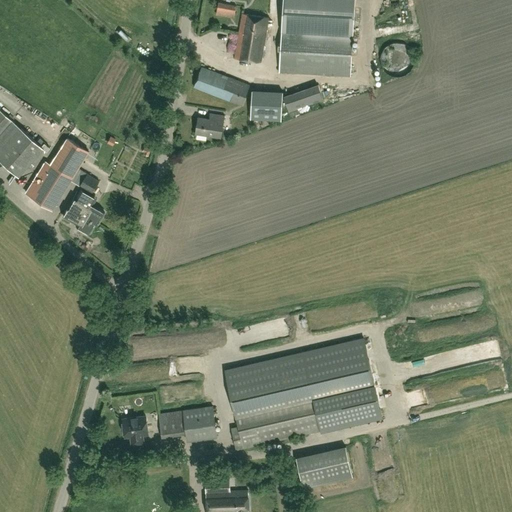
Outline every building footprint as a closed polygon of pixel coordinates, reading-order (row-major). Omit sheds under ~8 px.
[(282,0),(282,24),(279,72),(350,76),(353,29),(354,0),(282,0)] [(235,13),(236,5),(219,2),(217,10),(235,13)] [(260,62),(268,17),(242,13),(235,58),(260,62)] [(242,105),(249,85),(202,67),(194,86),(242,105)] [(321,84),(283,95),(287,109),(325,98),(321,84)] [(251,112),(280,112),(280,94),(251,93),(251,112)] [(42,146),(0,108),(0,158),(19,175),(31,162),(34,165),(50,147),(45,143),(42,146)] [(221,137),(224,116),(210,113),(209,119),(198,117),(195,132),(221,137)] [(71,179),(79,167),(78,167),(89,151),(73,141),(57,167),(51,164),(39,183),(34,180),(26,192),(52,209),(71,179)] [(79,167),(71,179),(92,192),(99,181),(79,167)] [(96,222),(98,224),(105,212),(92,205),(96,198),(81,189),(77,196),(71,206),(77,210),(77,211),(96,222)] [(71,206),(71,207),(70,206),(64,216),(77,224),(77,225),(79,226),(78,227),(79,229),(84,232),(86,231),(86,230),(90,233),(96,222),(77,211),(77,210),(71,206)] [(381,416),(363,338),(225,370),(239,426),(231,428),(236,448),(381,416)] [(213,406),(159,414),(162,437),(186,433),(187,440),(217,436),(213,406)] [(146,416),(123,419),(125,436),(131,435),(132,444),(143,443),(142,434),(148,433),(146,416)] [(306,487),(353,475),(347,450),(300,462),(306,487)] [(230,490),(229,478),(205,479),(206,511),(249,511),(248,490),(230,490)]
